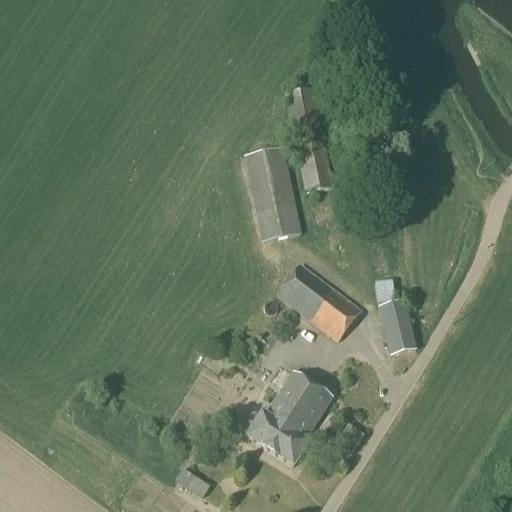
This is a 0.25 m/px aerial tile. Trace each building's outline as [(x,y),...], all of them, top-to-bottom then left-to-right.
[(307,198),(331,193),(310,93),(286,98),(307,198)] [(263,246),(299,239),(281,153),(245,160),(263,246)] [(337,346),(360,316),(299,270),(276,300),(337,346)] [(376,308),(394,306),(391,284),(373,287),(376,308)] [(389,361),(415,354),(403,306),(378,312),(389,361)] [(241,375),(205,352),(196,365),(232,389),(241,375)] [(313,435),(333,403),(291,376),(263,419),(261,417),(246,441),(292,471),(307,448),(342,470),(363,438),(347,428),(336,445),(320,435),(313,445),(309,442),(313,435)] [(202,502),(209,491),(181,473),(174,484),(202,502)]
